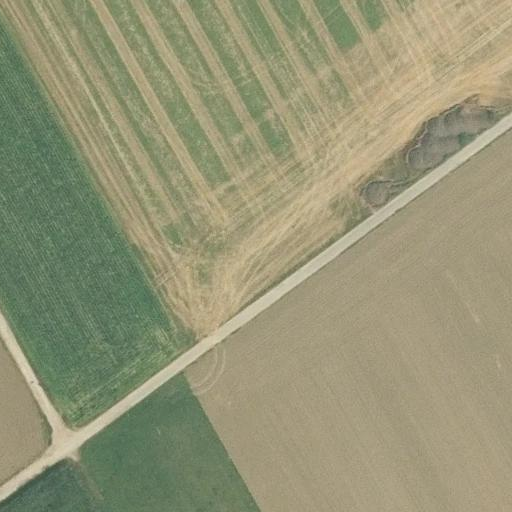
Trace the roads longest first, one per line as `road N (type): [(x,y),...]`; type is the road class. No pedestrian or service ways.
road 1 (track): [(511,121),(0,497)]
road 2 (track): [(111,511),(0,317)]
